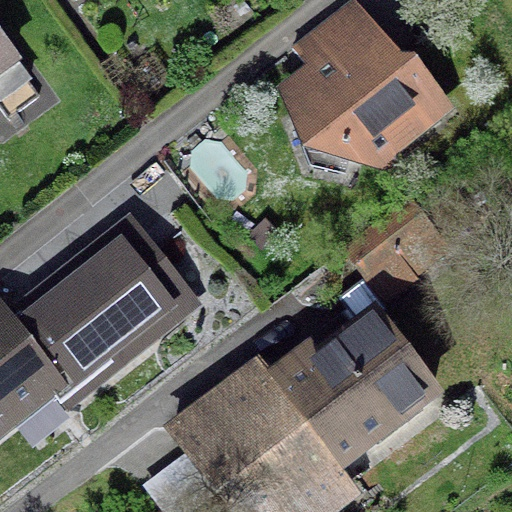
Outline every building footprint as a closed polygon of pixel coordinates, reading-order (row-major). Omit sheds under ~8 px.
[(433,111),(403,74),(391,73),(363,37),(288,96),(308,149),(312,147),(380,163),(383,150),(433,111)] [(0,117),(3,122),(35,98),(0,49),(0,117)] [(441,252),(405,206),(341,256),(362,282),(390,260),(405,280),(441,252)] [(0,427),(54,385),(72,408),(201,307),(135,223),(6,325),(0,317),(0,427)] [(306,511),(295,497),(428,396),(370,321),(308,368),(300,357),(269,381),(277,392),(238,422),(215,394),(169,430),(231,511),(306,511)]
